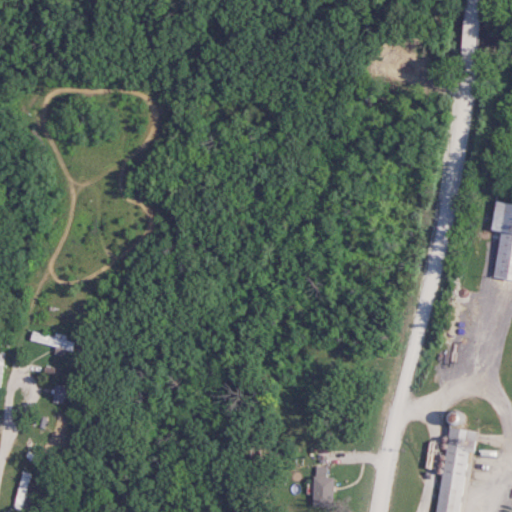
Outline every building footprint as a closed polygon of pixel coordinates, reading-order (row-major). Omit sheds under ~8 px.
[(511,202),(492,200),(488,229),(497,230),(491,276),(511,278),(511,202)] [(58,336),(36,331),(34,340),(59,347),(58,354),(67,356),(68,349),(78,352),(81,342),(70,339),(71,335),(59,332),(58,336)] [(55,403),(66,403),(67,385),(55,385),(55,403)] [(432,511),(461,511),(474,430),(445,426),(432,511)] [(326,465),(315,466),(315,475),(310,475),(311,505),(332,505),(332,476),(326,476),(326,465)] [(35,473),(26,471),(16,508),(25,510),(35,473)]
